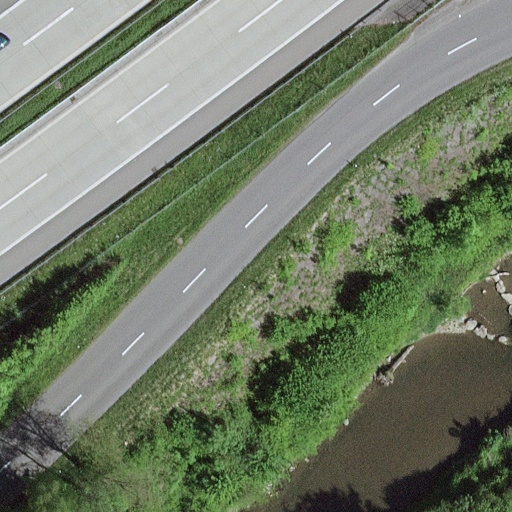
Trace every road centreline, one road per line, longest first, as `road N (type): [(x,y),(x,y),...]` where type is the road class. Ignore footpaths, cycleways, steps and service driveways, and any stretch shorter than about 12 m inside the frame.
road 1 (unclassified): [(511,26),(339,139),(0,460)]
road 2 (motorway): [(0,204),(277,0)]
